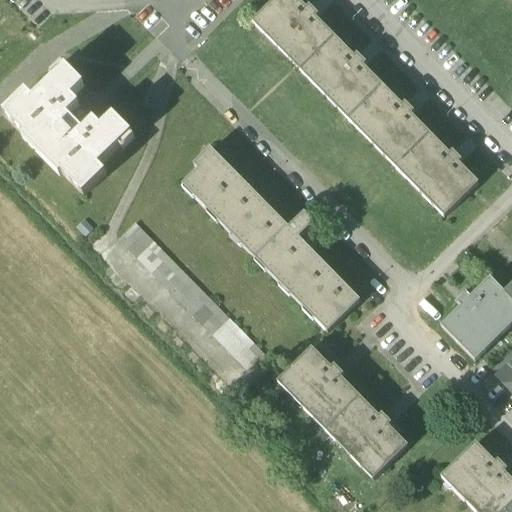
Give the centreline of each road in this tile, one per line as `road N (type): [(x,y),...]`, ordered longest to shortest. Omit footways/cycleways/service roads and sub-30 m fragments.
road 1 (residential): [(186,0),(169,16),(167,34),(427,304)]
road 2 (residential): [(360,0),(511,159)]
road 3 (residential): [(511,432),(402,327),(427,304)]
